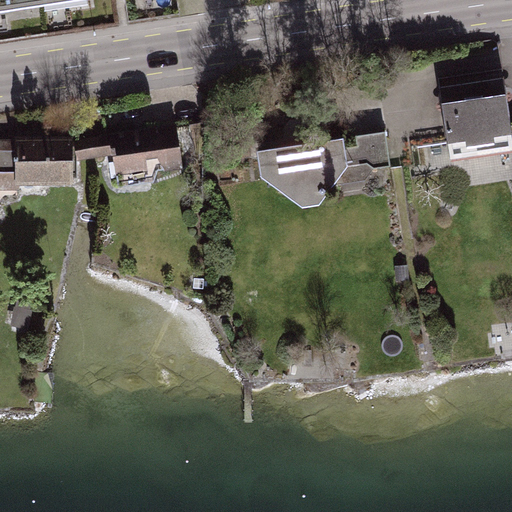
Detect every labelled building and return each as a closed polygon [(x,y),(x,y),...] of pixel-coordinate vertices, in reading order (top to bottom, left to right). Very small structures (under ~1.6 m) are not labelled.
[(0,0),(0,8),(53,0),(0,0)] [(496,82),(427,93),(440,181),(510,170),(496,82)] [(330,137),(241,153),(245,175),(288,213),(307,211),(336,172),(380,164),(377,130),(330,137)] [(98,143),(107,194),(179,182),(171,131),(98,143)] [(0,139),(0,193),(68,193),(68,139),(0,139)]
